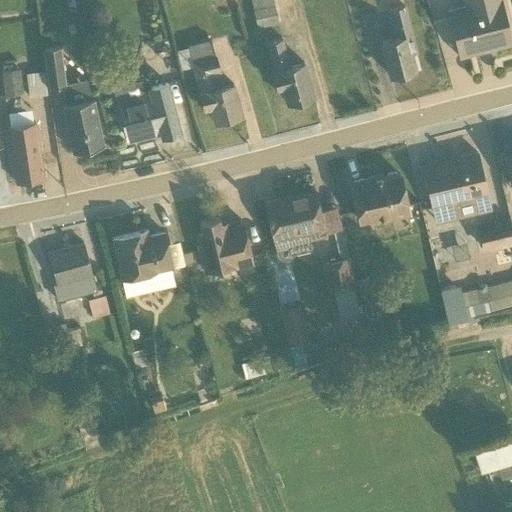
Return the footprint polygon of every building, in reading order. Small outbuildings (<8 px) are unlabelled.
[(271,0),(249,0),(255,28),(277,24),(271,0)] [(511,44),(511,43),(501,0),(461,0),(463,5),(446,10),(458,58),(511,44)] [(380,41),(389,76),(413,70),(409,54),(414,52),(402,6),(386,10),(393,37),(380,41)] [(286,103),(312,97),(302,60),(289,64),(281,38),(264,43),(272,69),(271,69),(276,89),(282,88),(286,103)] [(214,123),(240,115),(232,84),(231,83),(218,86),(215,75),(220,73),(215,55),(214,55),(210,40),(187,46),(187,48),(175,52),(180,70),(192,68),(203,109),(209,107),(214,123)] [(65,86),(59,47),(42,49),(48,88),(65,86)] [(19,70),(0,72),(3,96),(22,94),(19,70)] [(25,75),(28,97),(46,95),(43,72),(25,75)] [(147,78),(113,87),(127,140),(159,131),(161,137),(178,132),(165,82),(149,87),(147,78)] [(63,107),(73,153),(101,146),(91,100),(63,107)] [(34,123),(6,127),(15,183),(42,179),(34,123)] [(421,166),(435,223),(489,211),(476,153),(421,166)] [(371,219),(373,224),(408,216),(399,176),(397,176),(394,172),(386,174),(385,179),(383,179),(382,179),(381,175),(350,183),(359,222),(371,219)] [(264,203),(276,256),(282,260),(289,259),(293,253),(293,249),(308,245),(307,241),(325,237),(324,233),(341,229),(336,208),(319,211),(314,191),(264,203)] [(217,219),(199,223),(201,233),(194,235),(204,273),(234,266),(234,269),(252,264),(242,223),(220,228),(217,219)] [(511,242),(511,235),(508,219),(477,226),(483,249),(511,242)] [(125,297),(173,286),(169,269),(183,265),(178,242),(166,245),(163,233),(147,236),(146,231),(111,239),(125,297)] [(83,245),(48,254),(56,284),(51,285),(56,302),(74,297),(75,301),(79,300),(78,296),(90,293),(92,299),(87,301),(92,318),(108,314),(99,282),(93,283),(83,245)] [(465,245),(442,249),(446,270),(469,266),(465,245)] [(347,255),(320,261),(327,291),(333,290),(339,319),(358,315),(352,286),(354,285),(347,255)] [(355,280),(360,302),(371,299),(367,278),(355,280)] [(511,280),(486,286),(483,284),(480,283),(476,285),(474,289),(458,293),(464,316),(511,305),(511,307),(511,280)] [(300,307),(300,306),(280,311),(294,372),(305,368),(299,345),(308,343),(300,307)] [(54,351),(80,345),(76,329),(69,331),(68,327),(64,328),(63,323),(49,327),(54,351)] [(323,350),(326,360),(345,354),(341,344),(323,350)] [(146,364),(141,349),(129,353),(134,368),(146,364)] [(258,359),(240,364),(245,378),(263,373),(258,359)] [(164,410),(160,394),(149,398),(153,413),(164,410)] [(96,432),(87,401),(72,405),(80,437),(96,432)] [(511,445),(509,436),(473,447),(482,473),(498,468),(502,480),(511,476),(511,445)] [(0,471),(10,467),(0,442),(0,471)]
